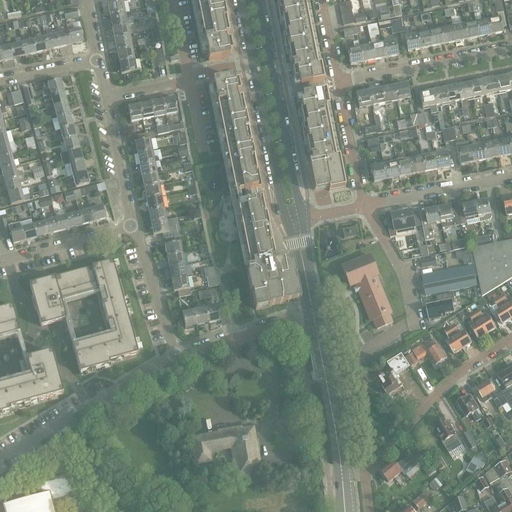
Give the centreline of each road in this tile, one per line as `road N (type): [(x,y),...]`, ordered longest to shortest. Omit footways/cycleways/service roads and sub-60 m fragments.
road 1 (tertiary): [(294,219),(297,197),(258,0)]
road 2 (residential): [(0,460),(174,357)]
road 3 (residential): [(364,473),(435,396),(511,337)]
road 4 (residential): [(338,82),(511,47)]
road 5 (tertiary): [(341,476),(313,314)]
road 6 (tertiary): [(253,64),(282,202),(294,219)]
road 7 (residential): [(363,207),(511,176)]
road 8 (residential): [(106,96),(253,64)]
road 9 (residential): [(174,357),(313,314)]
road 10 (residential): [(174,357),(131,225)]
road 11 (residential): [(1,261),(131,225)]
road 12 (residential): [(131,225),(106,96)]
road 13 (residential): [(363,207),(338,82)]
road 14 (residential): [(413,322),(402,272),(363,207)]
